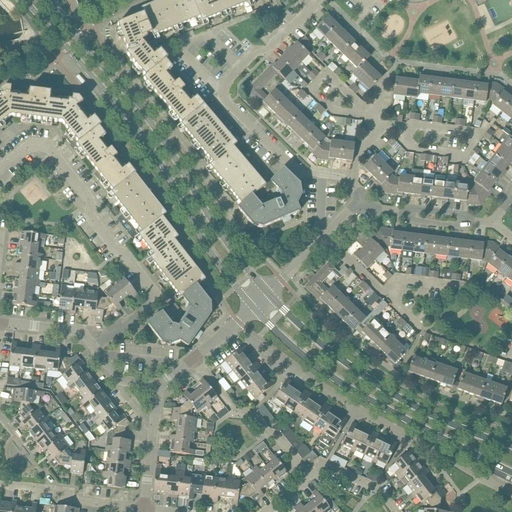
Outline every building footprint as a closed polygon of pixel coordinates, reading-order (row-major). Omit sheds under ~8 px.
[(153,36),(200,17),(192,0),(160,0),(141,8),(143,14),(144,14),(152,33),(151,33),(153,36)] [(234,0),(192,0),(200,17),(201,22),(238,7),(234,0)] [(112,49),(115,48),(121,55),(125,54),(126,55),(133,48),(134,50),(138,50),(144,45),(142,42),(147,37),(146,35),(151,33),(152,33),(144,14),(143,14),(109,27),(111,38),(108,39),(112,49)] [(316,29),(324,37),(336,24),(332,20),(333,18),(330,15),(328,16),(316,29)] [(324,37),(332,45),(346,31),(343,27),(341,29),(336,24),(324,37)] [(350,34),(346,31),(332,45),(341,53),(353,40),(348,36),(350,34)] [(341,53),(349,61),(363,47),(359,43),(357,45),(353,40),(341,53)] [(309,55),(298,44),(297,42),(292,47),(290,46),(287,49),(301,63),(309,55)] [(133,48),(126,55),(129,58),(138,69),(145,77),(143,78),(165,60),(166,60),(168,58),(160,50),(154,55),(147,48),(144,45),(138,50),(134,50),(133,48)] [(357,69),(364,62),(369,57),(365,52),(366,50),(363,47),(349,61),(357,69)] [(285,55),(281,59),(293,71),(301,63),(287,49),(283,53),(285,55)] [(274,62),(270,66),(279,74),(285,80),(293,71),(281,59),(276,64),(274,62)] [(165,60),(143,78),(150,86),(163,101),(165,104),(175,116),(181,123),(180,124),(204,104),(203,104),(197,96),(190,102),(183,94),(181,91),(185,88),(178,80),(174,84),(166,73),(172,68),(166,60),(165,60)] [(331,62),(327,67),(335,75),(339,70),(331,62)] [(352,74),(360,82),(374,68),(371,64),(369,66),(364,62),(357,69),(352,74)] [(270,66),(247,90),(261,104),(267,97),(260,90),(275,75),(276,77),(279,74),(270,66)] [(378,71),(374,68),(360,82),(369,90),(381,78),(376,73),(378,71)] [(279,74),(276,77),(278,79),(282,82),(285,80),(279,74)] [(417,94),(428,95),(431,78),(424,77),(425,75),(419,74),(419,76),(418,81),(419,81),(417,94)] [(437,79),(431,78),(428,95),(440,97),(442,77),(437,76),(437,79)] [(402,79),(395,78),(393,95),(405,97),(407,77),(402,77),(402,79)] [(412,78),(407,77),(405,97),(417,98),(417,94),(419,81),(418,81),(412,80),(412,78)] [(440,97),(451,98),(453,81),(447,80),(447,77),(442,77),(440,97)] [(451,98),(462,99),(465,80),(460,79),(460,81),(453,81),(451,98)] [(462,99),(474,101),(476,84),(470,83),(470,80),(465,80),(462,99)] [(482,84),(476,84),(474,101),(486,102),(486,100),(490,100),(492,94),(486,94),(488,83),(482,82),(482,84)] [(497,84),(488,83),(486,94),(492,94),(498,98),(504,90),(497,84)] [(0,124),(7,119),(11,116),(36,120),(40,91),(29,89),(28,98),(26,98),(10,96),(11,88),(5,87),(0,90),(0,91),(2,94),(0,95),(0,97),(1,99),(0,99),(0,124)] [(267,97),(261,104),(265,108),(267,106),(271,110),(283,98),(275,90),(267,97)] [(492,105),(501,112),(511,98),(507,95),(508,93),(504,90),(498,98),(492,94),(490,100),(493,103),(492,105)] [(50,101),(51,92),(40,91),(36,120),(57,122),(59,107),(61,107),(63,105),(64,103),(50,101)] [(59,107),(57,122),(62,122),(70,132),(86,120),(76,108),(83,103),(79,97),(72,97),(72,100),(68,100),(68,103),(64,103),(63,105),(61,107),(59,107)] [(292,106),(283,98),(271,110),(276,115),(274,117),(278,120),(292,106)] [(511,98),(501,112),(511,119),(511,117),(511,98)] [(64,136),(64,138),(81,159),(83,159),(86,157),(95,168),(102,162),(103,163),(106,164),(113,159),(117,155),(111,148),(107,151),(99,141),(106,135),(99,127),(101,125),(94,117),(92,114),(83,103),(76,108),(86,120),(70,132),(66,135),(64,136)] [(252,197),(258,192),(266,185),(233,147),(237,143),(204,104),(180,124),(213,162),(209,166),(242,205),(252,197)] [(283,122),(288,126),(300,114),(292,106),(278,120),(281,124),(283,122)] [(290,132),(294,136),(308,122),(300,114),(288,126),(292,131),(290,132)] [(316,130),(308,122),(294,136),(298,140),(299,138),(304,142),(316,130)] [(323,149),(326,143),(327,140),(316,130),(304,142),(308,147),(307,148),(310,152),(318,144),(323,149)] [(511,138),(509,136),(501,145),(511,152),(511,138)] [(334,159),(340,160),(343,142),(327,140),(326,143),(323,149),(330,150),(329,161),(334,161),(334,159)] [(354,144),(343,142),(340,160),(347,160),(346,163),(352,164),(352,161),(354,144)] [(310,152),(318,159),(329,161),(330,150),(323,149),(318,144),(310,152)] [(511,152),(501,145),(495,154),(509,165),(511,159),(511,152)] [(364,168),(362,170),(366,174),(368,172),(372,176),(385,164),(389,159),(381,151),(376,156),(369,163),(364,168)] [(474,153),(467,162),(473,166),(479,157),(477,155),(474,153)] [(505,170),(509,165),(495,154),(488,163),(504,175),(507,171),(505,170)] [(135,174),(136,173),(129,165),(122,170),(115,162),(114,160),(113,159),(106,164),(103,163),(102,162),(95,168),(96,170),(97,171),(94,174),(94,175),(109,194),(111,192),(135,174)] [(488,163),(481,172),(495,183),(499,178),(500,179),(504,175),(488,163)] [(393,172),(385,164),(372,176),(377,181),(375,183),(379,186),(386,178),(392,183),(394,177),(391,174),(393,172)] [(301,186),(296,182),(284,170),(272,182),(282,193),(283,199),(261,208),(252,197),(242,205),(238,208),(254,227),(260,228),(282,219),(282,218),(283,218),(284,221),(289,220),(287,216),(288,215),(288,216),(299,212),(296,205),(302,193),(301,186)] [(411,177),(409,194),(415,195),(415,197),(420,198),(422,178),(423,171),(412,170),(411,177)] [(491,188),(495,183),(481,172),(474,182),(476,183),(473,187),(475,194),(481,187),(490,193),(493,189),(491,188)] [(135,174),(111,192),(141,232),(142,233),(162,217),(166,214),(153,197),(155,196),(153,194),(151,195),(135,174)] [(403,193),(409,194),(411,177),(399,175),(399,178),(394,177),(392,183),(399,184),(397,195),(402,196),(403,193)] [(386,194),(397,195),(399,184),(392,183),(386,178),(379,186),(386,194)] [(425,196),(431,197),(434,180),(422,178),(420,198),(425,198),(425,196)] [(445,181),(434,180),(431,197),(438,198),(437,200),(442,201),(445,181)] [(448,199),(454,200),(456,182),(445,181),(442,201),(447,201),(448,199)] [(468,184),(456,182),(454,200),(460,201),(460,203),(465,204),(466,193),(475,194),(473,187),(468,187),(468,184)] [(268,183),(266,185),(258,192),(262,197),(273,188),(268,183)] [(480,206),(490,193),(481,187),(475,194),(466,193),(465,204),(480,206)] [(162,217),(142,233),(141,232),(138,235),(153,255),(154,256),(174,240),(178,237),(176,235),(178,233),(176,231),(175,233),(162,217)] [(377,246),(383,240),(391,241),(393,230),(379,228),(369,238),(377,246)] [(390,249),(402,251),(404,233),(397,233),(398,230),(393,230),(391,241),(383,240),(385,246),(390,246),(390,249)] [(21,232),(20,244),(38,247),(44,247),(45,235),(21,232)] [(402,251),(401,257),(412,259),(413,252),(415,233),(410,232),(410,234),(404,233),(402,251)] [(420,233),(415,233),(413,252),(424,254),(426,236),(420,236),(420,233)] [(433,237),(426,236),(424,254),(436,255),(438,235),(433,235),(433,237)] [(436,255),(447,257),(449,239),(443,238),(443,236),(438,235),(436,255)] [(367,243),(363,248),(375,260),(384,252),(382,250),(385,246),(383,240),(377,246),(369,238),(365,242),(367,243)] [(447,257),(458,258),(461,238),(456,238),(455,240),(449,239),(447,257)] [(466,239),(461,238),(458,258),(469,260),(472,242),(465,241),(466,239)] [(181,298),(183,297),(197,286),(203,281),(205,279),(193,263),(194,262),(192,259),(191,261),(174,240),(154,256),(153,255),(149,258),(181,298)] [(482,258),(486,259),(488,253),(482,252),(483,241),(478,241),(478,243),(472,242),(469,260),(481,261),(482,258)] [(482,252),(488,253),(493,257),(500,248),(492,242),(483,241),(482,252)] [(18,256),(42,259),(43,255),(37,254),(38,247),(20,244),(18,256)] [(367,269),(375,260),(363,248),(358,252),(357,251),(353,255),(355,256),(367,269)] [(487,264),(497,271),(508,257),(503,253),(504,251),(500,248),(493,257),(488,253),(486,259),(489,261),(487,264)] [(15,263),(14,268),(38,271),(40,261),(42,261),(42,259),(18,256),(18,257),(22,257),(21,264),(15,263)] [(511,260),(508,257),(497,271),(506,278),(511,269),(511,260)] [(309,282),(304,287),(319,301),(328,290),(321,283),(332,271),(340,279),(342,276),(338,272),(328,262),(315,276),(312,273),(306,279),(309,282)] [(344,266),(338,272),(342,276),(345,273),(348,270),(344,266)] [(15,280),(39,283),(40,281),(37,280),(38,271),(14,268),(14,272),(20,273),(19,280),(15,279),(15,280)] [(96,274),(88,273),(86,284),(98,285),(96,274)] [(113,281),(112,282),(124,299),(130,294),(134,299),(138,296),(123,277),(115,283),(113,281)] [(15,280),(14,292),(32,294),(33,286),(39,287),(39,283),(15,280)] [(111,286),(104,292),(119,311),(122,308),(118,303),(124,299),(112,282),(110,284),(111,286)] [(61,286),(59,310),(70,311),(70,314),(71,314),(74,290),(73,290),(73,287),(61,286)] [(212,305),(197,286),(183,297),(192,309),(179,328),(171,326),(162,314),(148,325),(162,344),(169,346),(181,341),(188,346),(212,312),(212,305)] [(328,307),(341,294),(332,286),(328,290),(319,301),(322,304),(324,303),(328,307)] [(76,308),(83,309),(86,289),(83,288),(83,291),(74,290),(71,314),(75,314),(76,308)] [(94,316),(97,292),(88,291),(88,289),(86,289),(83,309),(91,310),(90,316),(94,316)] [(14,292),(12,304),(36,307),(37,302),(31,301),(32,294),(14,292)] [(119,311),(104,292),(103,292),(107,297),(105,299),(97,298),(98,292),(97,292),(94,316),(102,317),(103,311),(113,304),(118,311),(119,311)] [(335,317),(349,302),(341,294),(328,307),(333,311),(331,313),(335,317)] [(511,299),(507,295),(503,301),(509,305),(511,300),(511,299)] [(379,297),(375,302),(378,306),(383,301),(379,297)] [(366,319),(355,329),(359,334),(363,337),(365,336),(370,340),(384,325),(376,317),(388,305),(383,301),(378,306),(374,310),(366,319)] [(345,323),(357,310),(349,302),(335,317),(339,320),(340,319),(345,323)] [(175,304),(164,312),(168,317),(179,309),(175,304)] [(353,331),(355,329),(366,319),(357,310),(345,323),(349,327),(348,329),(351,333),(353,331)] [(388,329),(384,325),(370,340),(374,345),(372,346),(376,350),(390,335),(386,331),(388,329)] [(390,335),(376,350),(380,353),(381,352),(386,356),(400,341),(396,337),(394,340),(390,335)] [(404,345),(400,341),(386,356),(390,360),(389,362),(393,366),(394,364),(407,352),(402,347),(404,345)] [(17,343),(12,342),(9,366),(19,367),(19,370),(21,370),(24,350),(16,349),(17,343)] [(24,368),(33,369),(36,345),(32,345),(31,351),(24,350),(21,370),(23,370),(24,368)] [(36,345),(33,369),(43,370),(42,373),(45,373),(47,353),(40,352),(41,346),(36,345)] [(244,346),(220,365),(228,375),(230,373),(247,360),(242,354),(247,350),(246,350),(244,346)] [(47,353),(45,373),(47,373),(47,371),(57,372),(58,368),(60,357),(61,348),(56,347),(55,353),(47,353)] [(475,351),(473,357),(473,359),(480,361),(483,354),(475,351)] [(71,359),(70,358),(69,367),(71,369),(81,361),(76,355),(71,359)] [(413,355),(409,367),(407,372),(408,372),(407,374),(412,376),(413,374),(419,376),(425,357),(420,355),(419,357),(413,355)] [(425,357),(419,376),(425,378),(424,380),(429,382),(436,360),(425,357)] [(63,369),(60,373),(62,375),(61,376),(62,376),(71,369),(69,367),(70,358),(65,358),(63,369)] [(234,373),(240,381),(259,365),(256,362),(251,366),(247,360),(230,373),(232,374),(234,373)] [(447,364),(436,360),(429,382),(433,384),(434,381),(440,383),(447,364)] [(81,361),(71,369),(62,376),(68,384),(66,385),(67,387),(87,372),(86,372),(83,374),(79,368),(84,365),(81,361)] [(511,375),(511,374),(511,363),(505,361),(501,371),(511,375)] [(457,382),(454,381),(457,371),(451,369),(452,366),(447,364),(440,383),(446,386),(445,388),(453,391),(457,382)] [(261,369),(259,365),(240,381),(246,388),(244,390),(245,392),(261,379),(257,373),(261,369)] [(87,372),(67,387),(70,390),(75,387),(80,393),(94,382),(87,372)] [(469,375),(463,373),(459,383),(457,382),(453,391),(462,394),(462,391),(468,393),(475,374),(470,372),(469,375)] [(481,376),(475,374),(468,393),(474,395),(473,398),(478,399),(485,381),(480,379),(481,376)] [(485,381),(478,399),(483,401),(484,399),(490,401),(497,382),(492,380),(492,377),(487,375),(486,378),(485,381)] [(20,379),(8,378),(7,385),(19,386),(20,381),(20,379)] [(202,386),(196,391),(204,400),(209,407),(211,406),(209,404),(217,398),(203,379),(199,382),(202,386)] [(223,379),(218,382),(225,391),(230,388),(223,379)] [(255,400),(256,399),(259,402),(265,397),(262,394),(274,385),(271,381),(266,385),(261,379),(245,392),(247,393),(249,392),(255,400)] [(291,381),(287,379),(273,399),(282,404),(281,406),(282,408),(294,390),(288,386),(291,381)] [(94,382),(80,393),(84,399),(79,402),(82,406),(101,391),(94,382)] [(502,384),(497,382),(490,401),(496,403),(495,405),(500,407),(501,405),(507,389),(501,386),(502,384)] [(12,401),(14,401),(32,403),(33,396),(43,397),(44,392),(13,389),(12,401)] [(300,395),(294,390),(282,408),(284,409),(286,407),(294,412),(307,392),(304,390),(300,395)] [(90,406),(94,412),(109,400),(101,391),(82,406),(85,409),(90,406)] [(187,391),(183,394),(198,413),(206,407),(207,409),(209,407),(204,400),(196,391),(190,396),(187,391)] [(311,395),(307,392),(294,412),(302,418),(300,420),(302,421),(314,404),(308,400),(311,395)] [(198,413),(183,394),(188,401),(179,409),(173,408),(172,416),(196,419),(196,418),(191,417),(192,409),(193,408),(198,413)] [(116,410),(109,400),(94,412),(99,418),(94,421),(97,425),(116,410)] [(32,403),(14,401),(14,402),(21,403),(19,415),(15,418),(19,424),(38,410),(38,409),(34,413),(29,406),(29,404),(32,404),(32,403)] [(314,404),(302,421),(304,422),(312,428),(313,426),(327,406),(324,403),(320,408),(314,404)] [(331,408),(327,406),(313,426),(321,431),(320,433),(322,435),(334,418),(328,413),(331,408)] [(44,417),(38,410),(19,424),(22,428),(27,424),(31,430),(28,432),(29,433),(48,418),(46,416),(44,417)] [(130,424),(129,423),(123,414),(118,418),(114,412),(116,410),(97,425),(98,427),(100,425),(106,433),(116,426),(117,428),(125,429),(126,428),(130,424)] [(215,415),(210,419),(214,424),(219,420),(215,415)] [(196,419),(172,416),(171,420),(177,421),(176,428),(197,431),(197,429),(195,428),(196,419)] [(322,435),(318,441),(329,448),(333,442),(334,439),(339,432),(348,420),(344,417),(340,422),(334,418),(322,435)] [(50,421),(48,418),(29,433),(36,442),(50,431),(46,425),(50,421)] [(350,451),(352,452),(361,433),(354,430),(357,425),(352,423),(342,445),(351,449),(350,451)] [(82,424),(79,427),(84,434),(88,431),(82,424)] [(111,430),(113,433),(125,434),(125,429),(117,428),(116,426),(106,433),(107,433),(111,430)] [(286,439),(293,433),(289,427),(281,433),(286,439)] [(170,435),(169,440),(193,443),(194,433),(197,433),(197,431),(176,428),(176,436),(170,435)] [(106,446),(105,450),(129,453),(131,441),(124,440),(125,434),(113,433),(111,430),(107,433),(106,446)] [(55,437),(50,431),(36,442),(43,451),(62,436),(60,433),(55,437)] [(364,455),(374,433),(370,431),(368,437),(361,433),(352,452),(354,453),(355,451),(364,455)] [(372,461),(373,462),(383,444),(376,441),(378,435),(374,433),(364,455),(373,459),(372,461)] [(62,436),(43,451),(44,452),(47,450),(51,455),(46,459),(49,462),(68,447),(62,440),(64,438),(62,436)] [(286,439),(293,448),(296,452),(302,444),(291,436),(286,439)] [(193,443),(169,440),(171,440),(170,452),(194,455),(195,450),(189,450),(189,443),(193,443)] [(263,442),(253,449),(257,454),(266,447),(263,442)] [(396,444),(393,442),(392,442),(390,447),(383,444),(373,462),(376,463),(377,461),(386,466),(396,444)] [(296,452),(302,460),(309,454),(311,452),(306,447),(302,444),(296,452)] [(70,473),(72,455),(67,449),(68,448),(68,447),(49,462),(54,469),(59,465),(70,466),(70,473)] [(83,474),(86,450),(81,450),(80,456),(72,455),(70,473),(83,474)] [(106,462),(130,465),(131,461),(125,460),(126,453),(129,453),(105,450),(105,452),(107,453),(106,462)] [(394,473),(397,477),(418,460),(410,450),(394,463),(399,470),(394,473)] [(307,466),(318,458),(312,451),(311,452),(309,454),(302,460),(307,466)] [(244,456),(248,460),(252,457),(249,452),(244,456)] [(272,462),(266,467),(277,481),(287,473),(272,454),(269,457),(272,462)] [(342,459),(339,465),(344,468),(347,462),(342,459)] [(426,470),(423,466),(418,460),(397,477),(400,480),(405,477),(409,482),(406,484),(406,485),(426,470)] [(130,470),(130,465),(106,462),(105,472),(103,472),(102,474),(126,477),(126,476),(123,476),(124,469),(130,470)] [(156,469),(153,493),(165,494),(168,476),(160,475),(161,469),(161,464),(156,464),(156,469)] [(225,479),(216,478),(213,502),(217,503),(218,497),(225,498),(229,466),(227,466),(225,479)] [(229,466),(225,498),(233,499),(232,505),(237,505),(239,481),(230,480),(231,467),(229,466)] [(257,466),(253,469),(268,488),(277,481),(266,467),(260,471),(257,466)] [(253,473),(245,479),(260,498),(264,495),(260,490),(265,486),(268,489),(268,488),(253,469),(251,471),(253,473)] [(406,485),(413,492),(403,500),(404,501),(428,483),(424,477),(428,473),(426,470),(406,485)] [(175,477),(168,476),(165,494),(169,495),(169,497),(177,498),(177,496),(180,472),(176,471),(175,477)] [(185,472),(180,472),(177,496),(189,497),(188,499),(189,499),(191,475),(191,479),(184,478),(185,472)] [(108,479),(107,487),(125,489),(126,477),(102,474),(102,478),(108,479)] [(201,477),(191,475),(189,499),(193,500),(194,494),(201,495),(204,474),(202,474),(201,477)] [(208,502),(213,502),(216,478),(206,477),(206,475),(204,474),(201,495),(209,496),(208,502)] [(239,481),(237,505),(238,496),(250,498),(251,498),(253,502),(254,502),(260,498),(245,479),(240,481),(239,481)] [(404,501),(406,503),(415,496),(421,504),(441,489),(438,485),(433,489),(428,483),(404,501)] [(316,498),(310,503),(316,511),(328,511),(331,510),(328,506),(333,502),(329,497),(322,488),(317,492),(316,491),(312,494),(316,498)] [(424,509),(446,511),(448,511),(439,511),(441,499),(446,495),(441,489),(421,504),(422,504),(426,501),(431,507),(431,510),(424,509)] [(11,503),(0,502),(0,511),(10,511),(12,501),(11,503)] [(23,511),(24,508),(16,507),(17,501),(12,501),(10,511),(23,511)] [(35,511),(37,504),(32,503),(31,509),(24,508),(23,511),(35,511)] [(297,506),(301,511),(316,511),(310,503),(304,508),(300,503),(297,506)]
